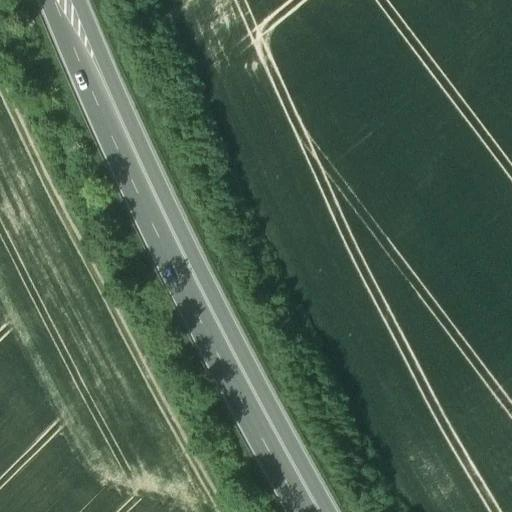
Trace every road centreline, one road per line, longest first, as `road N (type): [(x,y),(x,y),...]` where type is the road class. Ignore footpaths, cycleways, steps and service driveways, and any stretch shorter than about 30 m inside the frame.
road 1 (track): [(400,511),(227,194),(149,0)]
road 2 (trunk): [(61,0),(147,194),(309,511)]
road 3 (track): [(0,102),(218,511)]
